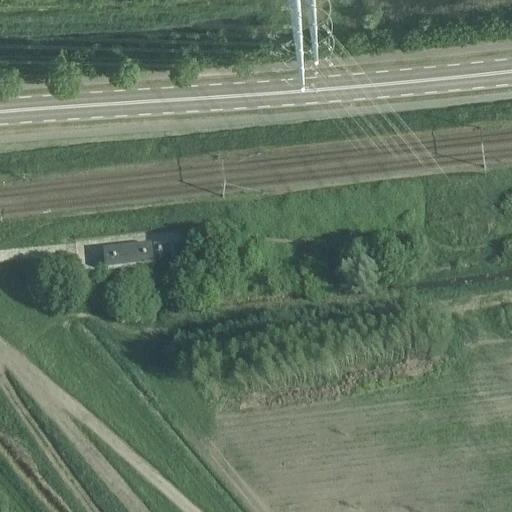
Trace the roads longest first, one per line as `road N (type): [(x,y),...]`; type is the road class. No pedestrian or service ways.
road 1 (primary): [(0,113),(511,72)]
road 2 (unclassified): [(138,511),(0,351)]
